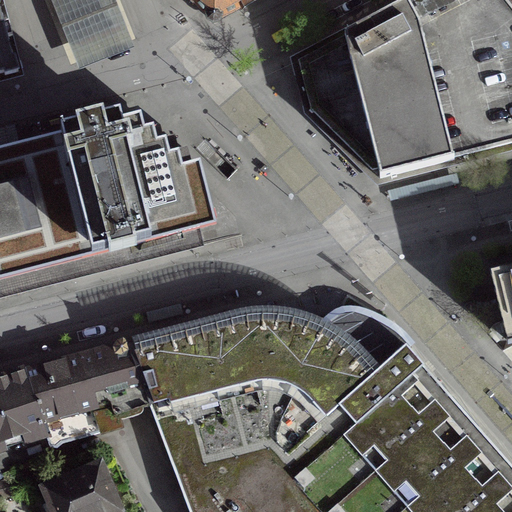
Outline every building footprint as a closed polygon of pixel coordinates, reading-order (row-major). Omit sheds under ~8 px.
[(115,0),(50,0),(62,29),(79,71),(135,49),(118,6),(115,0)] [(258,0),(186,0),(205,19),(220,21),(258,0)] [(511,145),(511,12),(502,0),(418,0),(365,28),(297,64),(310,113),(370,173),(376,172),(377,180),(511,145)] [(0,77),(14,74),(0,23),(0,77)] [(57,137),(0,151),(0,297),(92,274),(174,253),(199,247),(195,232),(214,227),(198,165),(189,168),(185,153),(176,155),(173,140),(155,144),(151,129),(143,131),(139,116),(88,129),(57,137)] [(511,270),(489,276),(506,347),(511,345),(511,270)] [(186,511),(212,511),(377,373),(367,359),(355,347),(342,337),(330,330),(315,323),(299,317),(282,314),(267,313),(239,316),(142,340),(143,342),(153,340),(155,349),(135,354),(132,347),(129,347),(129,346),(125,347),(148,408),(186,511)] [(119,426),(116,418),(148,408),(125,347),(118,349),(117,348),(25,374),(46,443),(48,449),(55,450),(61,446),(103,434),(102,431),(119,426)] [(377,373),(212,511),(511,511),(511,470),(405,349),(377,373)] [(6,477),(51,459),(48,449),(46,443),(25,374),(0,381),(0,476),(2,479),(6,477)] [(117,511),(98,467),(43,491),(49,505),(42,508),(43,511),(117,511)] [(0,511),(0,499),(11,497),(7,482),(0,483),(0,511)]
